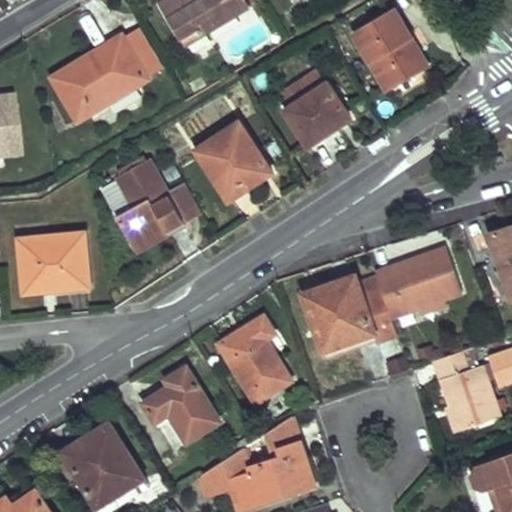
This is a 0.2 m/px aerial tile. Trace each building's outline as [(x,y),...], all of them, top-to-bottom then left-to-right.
[(164,0),(161,2),(185,42),(249,5),(246,0),(164,0)] [(396,10),(356,34),(388,88),(428,64),(396,10)] [(165,66),(140,24),(123,34),(148,76),(165,66)] [(123,34),(56,75),(80,116),(148,76),(123,34)] [(314,67),(276,93),(286,109),(325,83),(314,67)] [(325,83),(286,109),(308,142),(349,116),(327,82),(325,83)] [(0,154),(20,152),(14,95),(0,96),(0,154)] [(241,121),(198,148),(229,198),(274,171),(241,121)] [(185,221),(149,158),(119,174),(135,205),(117,215),(136,249),(185,221)] [(119,174),(100,186),(117,215),(135,205),(119,174)] [(202,211),(185,178),(167,189),(185,221),(202,211)] [(511,229),(490,237),(511,296),(511,229)] [(88,232),(22,237),(26,291),(92,285),(88,232)] [(461,295),(446,253),(377,277),(379,283),(392,320),(418,311),(444,301),(461,295)] [(354,278),(302,296),(321,353),(374,334),(377,344),(398,337),(392,320),(379,283),(358,289),(354,278)] [(444,301),(418,311),(422,319),(447,310),(444,301)] [(263,318),(217,346),(257,406),(292,382),(266,342),(275,336),(263,318)] [(374,334),(321,353),(325,362),(377,344),(374,334)] [(368,348),(375,379),(408,372),(402,341),(368,348)] [(464,353),(437,362),(453,408),(456,408),(463,431),(503,418),(484,366),(480,367),(473,350),(464,353)] [(502,388),(511,384),(511,353),(492,360),(502,388)] [(168,389),(143,404),(155,425),(169,417),(185,443),(220,423),(186,368),(164,382),(168,389)] [(449,410),(458,433),(463,431),(456,408),(453,408),(449,410)] [(244,450),(200,478),(206,496),(232,489),(238,510),(315,485),(293,418),(267,434),(275,460),(250,468),(244,450)] [(95,434),(64,453),(100,510),(146,480),(114,430),(98,440),(95,434)] [(511,511),(511,460),(486,469),(484,470),(483,470),(482,470),(481,471),(480,471),(479,472),(478,472),(478,473),(477,474),(476,476),(475,477),(475,478),(475,479),(474,479),(474,480),(474,481),(474,482),(474,483),(475,484),(475,485),(476,486),(476,487),(477,487),(477,489),(478,490),(479,490),(479,491),(481,491),(483,492),(483,493),(484,493),(485,493),(486,493),(487,493),(488,493),(488,492),(489,492),(500,488),(507,511),(511,511)] [(146,480),(100,510),(101,511),(113,511),(151,488),(146,480)] [(8,500),(0,505),(0,511),(49,511),(37,494),(14,508),(8,500)]
